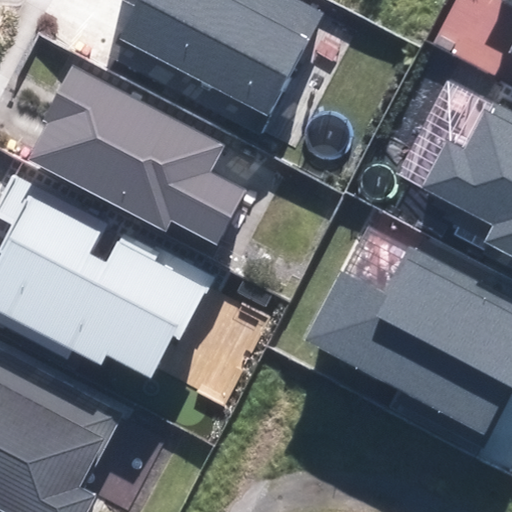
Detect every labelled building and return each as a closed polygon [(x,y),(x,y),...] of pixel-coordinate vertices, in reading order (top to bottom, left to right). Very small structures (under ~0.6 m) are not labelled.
[(318,13),(293,0),(128,0),(139,6),(123,37),(266,112),(318,13)] [(222,146),(74,68),(27,156),(165,228),(170,217),(215,240),(241,190),(208,173),(222,146)] [(511,105),(496,97),(466,153),(449,144),(427,186),(496,222),(485,242),(511,255),(511,105)] [(209,279),(13,177),(0,202),(0,214),(19,225),(0,260),(0,310),(99,362),(104,353),(150,377),(175,329),(181,332),(209,279)] [(343,276),(309,340),(483,431),(508,383),(511,384),(511,291),(414,241),(384,298),(343,276)] [(117,411),(0,349),(0,510),(3,511),(85,511),(95,494),(78,486),(117,411)]
